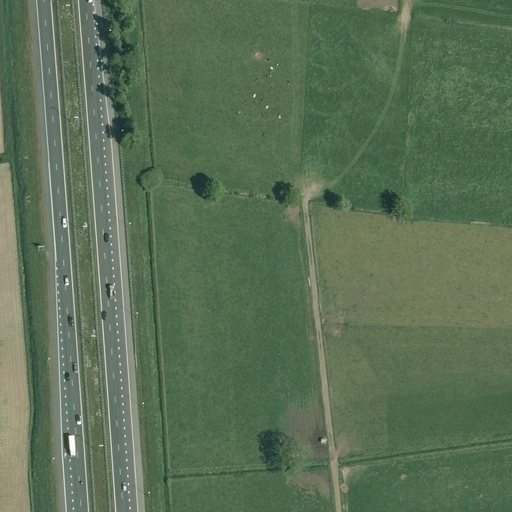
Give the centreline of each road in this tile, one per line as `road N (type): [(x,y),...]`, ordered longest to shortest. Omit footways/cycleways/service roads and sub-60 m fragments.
road 1 (motorway): [(42,0),(80,511)]
road 2 (motorway): [(121,511),(84,0)]
